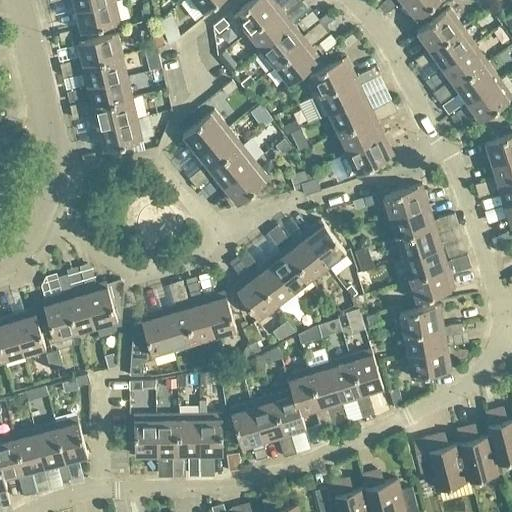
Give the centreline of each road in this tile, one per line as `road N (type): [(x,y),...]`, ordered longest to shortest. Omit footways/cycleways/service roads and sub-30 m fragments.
road 1 (residential): [(102,490),(229,487),(299,467),(463,389),(507,324)]
road 2 (residential): [(157,156),(176,108),(197,91),(185,42),(232,0)]
road 3 (residential): [(507,324),(442,145)]
road 4 (residential): [(37,212),(55,174),(25,30)]
road 5 (residential): [(442,145),(379,30),(352,0)]
road 6 (residential): [(442,145),(318,195)]
